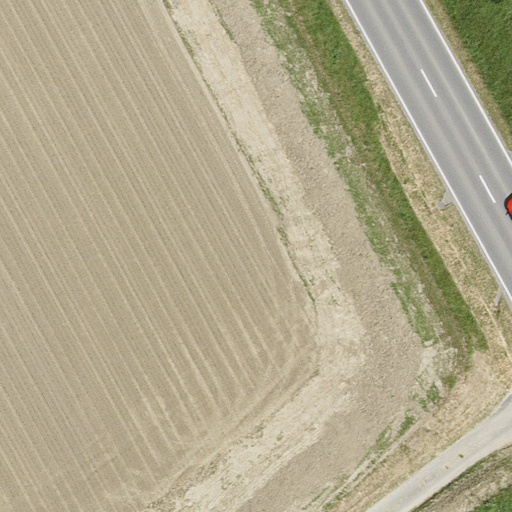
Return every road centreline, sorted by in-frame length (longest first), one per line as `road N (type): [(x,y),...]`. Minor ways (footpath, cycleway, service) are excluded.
road 1 (secondary): [(511,228),(385,0)]
road 2 (track): [(389,511),(511,422)]
